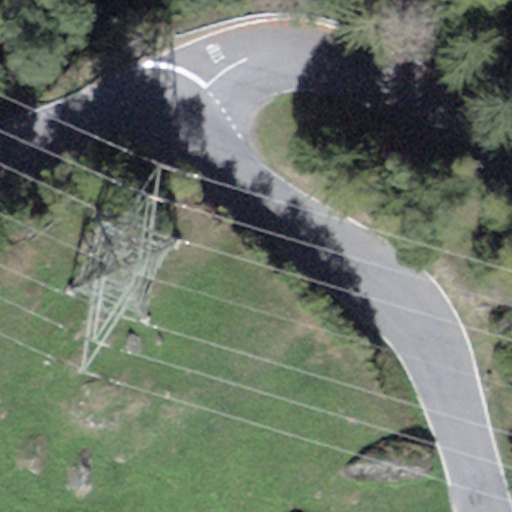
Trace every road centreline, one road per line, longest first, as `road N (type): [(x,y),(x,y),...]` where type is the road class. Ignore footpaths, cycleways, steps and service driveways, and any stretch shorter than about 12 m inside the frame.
road 1 (tertiary): [(190,101),(221,169),(379,276),(460,395),(476,511)]
road 2 (tertiary): [(190,101),(271,49),(341,51),(402,77),(511,169)]
road 3 (tertiary): [(0,167),(190,101)]
